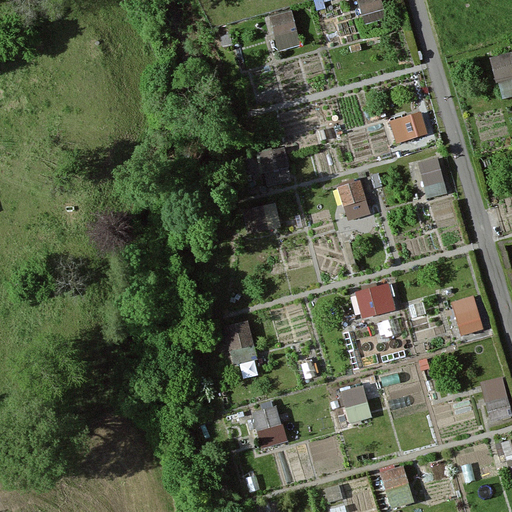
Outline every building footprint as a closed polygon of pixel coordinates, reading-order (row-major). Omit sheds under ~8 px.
[(511,49),(494,54),(503,95),(511,92),(511,49)] [(389,117),(396,141),(430,131),(424,107),(389,117)] [(259,150),(268,183),(294,176),(285,143),(259,150)] [(441,156),(420,159),(425,194),(446,191),(441,156)] [(337,183),(348,218),(373,210),(361,175),(337,183)] [(509,230),(511,229),(511,197),(500,201),(509,230)] [(248,231),(281,227),(277,200),(245,204),(248,231)] [(363,315),(399,306),(392,278),(356,288),(363,315)] [(462,333),(486,325),(476,291),(451,298),(462,333)] [(232,361),(258,355),(249,316),(223,322),(232,361)] [(483,378),(489,405),(510,401),(503,374),(483,378)] [(341,386),(347,419),(374,414),(368,381),(341,386)] [(254,409),(262,442),(286,437),(278,403),(254,409)] [(406,463),(383,467),(385,484),(409,480),(406,463)]
